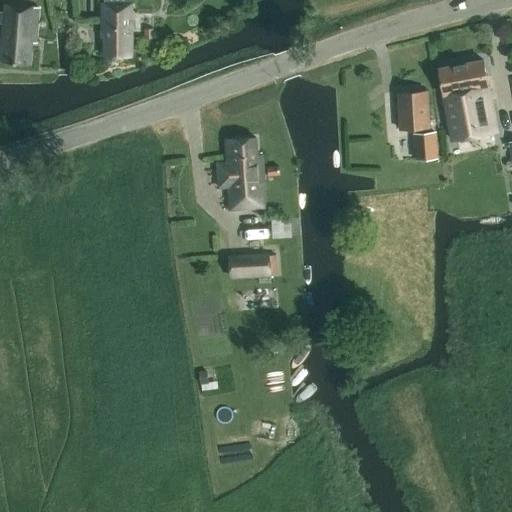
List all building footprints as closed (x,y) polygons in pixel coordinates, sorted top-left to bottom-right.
[(132,56),(132,3),(129,3),(128,0),(104,0),(104,3),(102,3),(102,29),(104,29),(104,55),(132,56)] [(36,42),(39,7),(5,4),(5,12),(0,11),(0,22),(4,22),(0,62),(30,64),(32,42),(36,42)] [(153,39),(153,28),(144,29),(145,39),(153,39)] [(484,60),(439,68),(453,140),(496,131),(487,87),(489,86),(484,60)] [(398,92),(400,129),(430,127),(428,91),(398,92)] [(405,159),(406,131),(390,130),(390,159),(405,159)] [(415,134),(416,159),(437,157),(436,133),(415,134)] [(219,187),(229,186),(230,209),(265,208),(263,155),(258,155),(257,138),(227,139),(228,169),(218,170),(219,187)] [(280,176),(280,165),(268,166),(269,177),(280,176)] [(229,254),(230,275),(231,278),(271,276),(270,272),(277,271),(276,254),(269,254),(269,252),(229,254)] [(265,290),(230,291),(231,309),(265,308),(265,290)]
